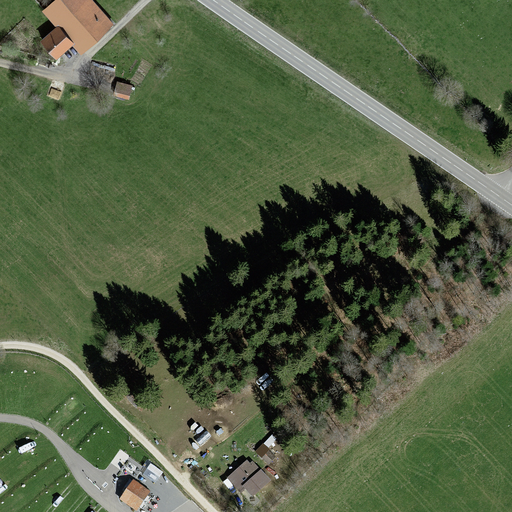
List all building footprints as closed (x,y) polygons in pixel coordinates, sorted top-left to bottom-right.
[(68,42),(77,54),(111,24),(88,0),(50,0),(39,11),(53,26),(68,42)] [(35,42),(50,58),(68,42),(53,26),(35,42)] [(114,82),(111,95),(127,100),(131,86),(114,82)] [(249,464),(246,461),(227,478),(241,493),(245,489),(252,497),(270,480),(252,461),(249,464)] [(133,481),(121,499),(137,510),(149,493),(133,481)]
